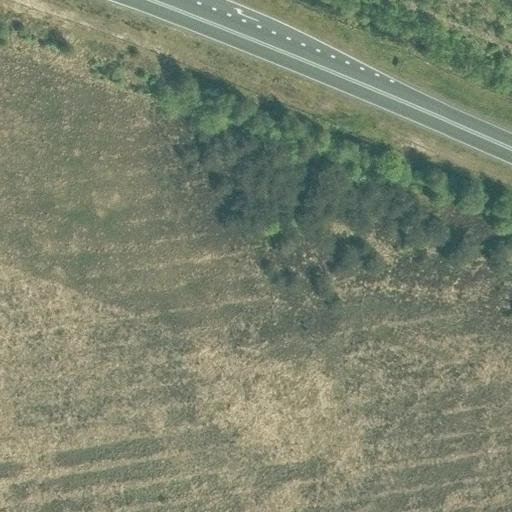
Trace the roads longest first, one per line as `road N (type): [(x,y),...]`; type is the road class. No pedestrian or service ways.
road 1 (trunk): [(150,0),(383,93)]
road 2 (trunk): [(511,149),(383,93)]
